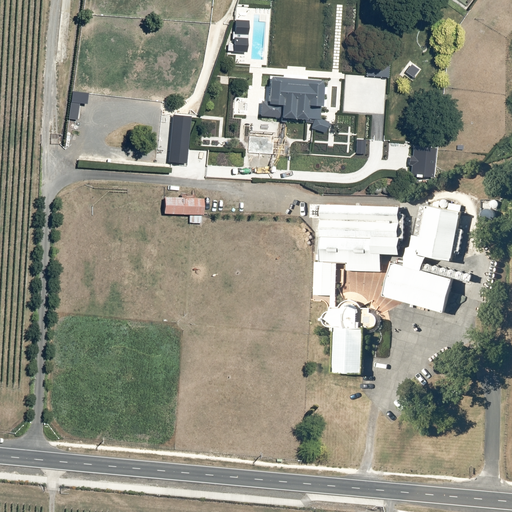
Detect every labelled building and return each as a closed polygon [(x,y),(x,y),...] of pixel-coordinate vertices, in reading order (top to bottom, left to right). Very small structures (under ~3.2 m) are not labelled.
[(246,19),(233,19),(233,34),(246,34),(246,19)] [(245,37),(232,37),(232,56),(244,56),(245,37)] [(409,62),(403,71),(413,78),(419,69),(409,62)] [(365,65),(365,77),(388,78),(388,65),(365,65)] [(321,81),(266,78),(265,101),(260,101),(259,116),(310,120),(309,124),(311,124),(310,126),(322,133),(327,124),(319,120),(321,81)] [(246,105),(240,98),(234,103),(239,111),(246,105)] [(78,101),(68,100),(66,118),(76,119),(78,101)] [(185,164),(188,116),(171,114),(167,163),(185,164)] [(365,155),(365,138),(355,138),(355,155),(365,155)] [(409,178),(433,179),(434,146),(403,146),(403,156),(410,156),(409,178)] [(169,163),(78,156),(78,167),(168,174),(169,163)] [(162,197),(162,214),(185,214),(185,223),(204,223),(203,197),(162,197)] [(420,205),(415,234),(412,234),(409,249),(417,250),(416,256),(452,262),(462,205),(448,203),(447,209),(420,205)] [(313,295),(330,296),(330,311),(329,311),(328,311),(327,311),(326,311),(325,312),(324,312),(323,313),(322,314),(322,315),(321,315),(321,316),(321,317),(320,318),(320,319),(320,320),(320,321),(320,322),(321,322),(321,323),(321,324),(322,324),(322,325),(322,326),(323,326),(324,327),(325,327),(325,328),(326,328),(327,328),(332,328),(331,373),(361,374),(362,329),(373,329),(374,328),(375,328),(375,327),(376,327),(376,326),(376,325),(377,325),(377,324),(377,323),(377,322),(377,321),(377,320),(377,319),(376,319),(376,318),(376,317),(375,317),(375,316),(374,316),(374,315),(373,315),(372,314),(371,314),(370,314),(369,314),(369,307),(361,307),(360,306),(359,305),(358,304),(357,303),(356,303),(356,302),(355,302),(354,302),(354,301),(353,301),(352,301),(351,301),(350,301),(349,301),(348,301),(347,301),(346,301),(345,301),(344,302),(343,302),(342,303),(341,303),(341,304),(340,304),(340,305),(339,305),(339,306),(338,306),(335,306),(337,263),(346,263),(346,271),(380,272),(380,254),(398,255),(399,231),(402,231),(402,223),(398,223),(399,206),(319,204),(317,262),(314,262),(313,295)] [(489,208),(487,207),(486,208),(484,208),(483,209),(482,210),(481,211),(480,212),(479,213),(479,215),(479,216),(479,218),(480,219),(480,220),(481,222),(482,223),(484,223),(485,224),(486,224),(488,224),(489,224),(491,224),(492,223),(493,222),(494,221),(495,220),(496,218),(496,217),(496,215),(496,214),(495,213),(495,211),(494,210),(493,209),(491,208),(490,208),(489,208)] [(380,298),(406,305),(404,312),(442,322),(454,279),(470,283),(472,274),(414,260),(412,268),(390,262),(380,298)]
